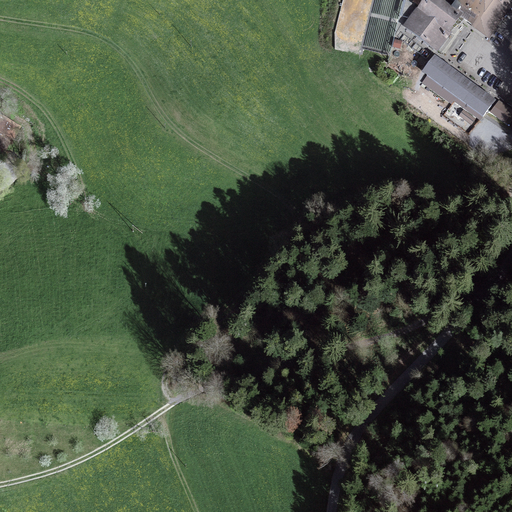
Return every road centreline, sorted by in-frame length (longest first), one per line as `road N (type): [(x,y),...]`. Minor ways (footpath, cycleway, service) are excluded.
road 1 (track): [(174,400),(164,389),(168,368),(290,245),(299,218),(268,188),(187,139),(108,40),(0,17)]
road 2 (track): [(493,282),(414,326),(174,400),(113,443),(0,486)]
road 3 (track): [(0,184),(31,171),(95,216),(144,228),(219,231),(299,218)]
road 4 (unclassified): [(332,511),(344,456),(362,425),(511,258)]
